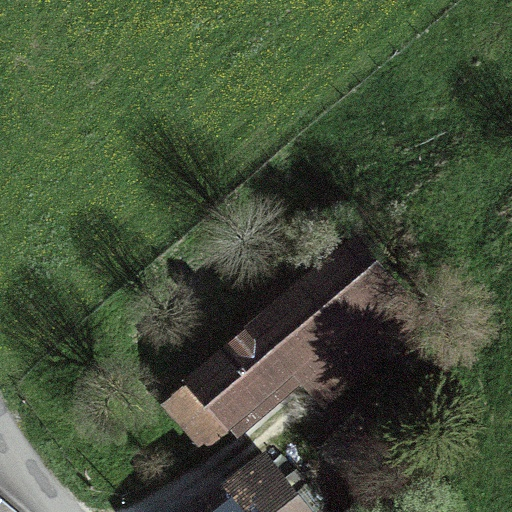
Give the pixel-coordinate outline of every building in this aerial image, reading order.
[(430,308),(356,222),(184,370),(188,374),(160,398),(201,445),(230,421),(239,432),(301,378),(321,401),(430,308)] [(397,442),(358,405),(317,449),(356,486),(397,442)] [(325,511),(266,436),(168,511),(325,511)] [(0,511),(21,511),(0,494),(0,511)] [(395,511),(383,496),(363,511),(395,511)]
